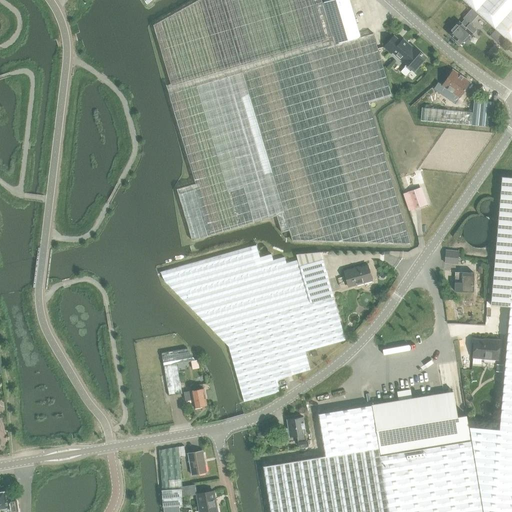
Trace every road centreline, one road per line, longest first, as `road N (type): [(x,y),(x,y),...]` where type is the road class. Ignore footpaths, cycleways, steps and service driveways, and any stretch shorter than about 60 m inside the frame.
road 1 (unclassified): [(218,425),(266,408),(372,324),(511,129)]
road 2 (unknown): [(421,256),(440,307),(437,348),(395,357),(348,348)]
road 3 (unclassified): [(511,98),(392,0)]
